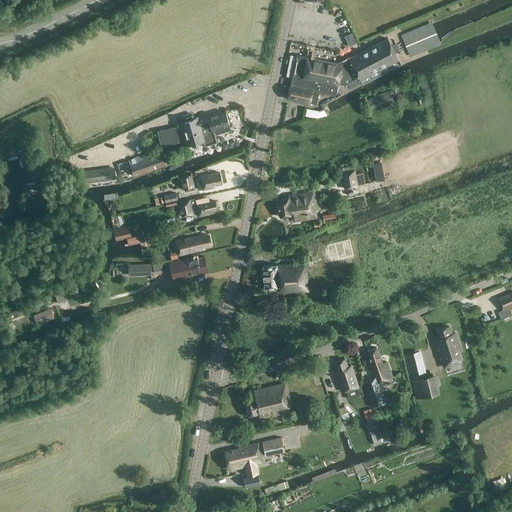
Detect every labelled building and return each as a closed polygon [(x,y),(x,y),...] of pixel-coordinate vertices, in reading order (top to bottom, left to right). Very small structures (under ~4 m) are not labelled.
[(401,34),(410,57),(441,44),(432,22),(401,34)] [(344,36),(349,46),(356,42),(351,32),(344,36)] [(398,60),(387,38),(349,58),(351,63),(344,66),(341,66),(342,64),(334,62),(314,58),(308,57),(307,57),(296,56),(292,76),(292,77),(290,85),(289,85),(289,88),(287,98),(300,100),(300,102),(310,104),(316,105),(319,91),(334,95),(336,93),(338,83),(344,85),(347,83),(350,89),(361,83),(360,80),(398,60)] [(391,101),(389,94),(390,94),(390,95),(393,94),(393,93),(398,91),(397,90),(399,89),(398,84),(390,86),(392,89),(387,91),(388,92),(369,100),(372,109),(391,101)] [(214,130),(229,125),(225,112),(216,115),(216,113),(198,118),(198,117),(193,119),(192,114),(180,117),(182,122),(181,122),(188,145),(203,141),(204,146),(217,142),(214,130)] [(157,131),(160,147),(179,142),(176,126),(157,131)] [(161,148),(128,159),(132,170),(134,176),(141,173),(167,164),(161,148)] [(372,163),(376,182),(384,180),(381,161),(372,163)] [(86,183),(107,180),(115,179),(114,166),(84,170),(86,183)] [(341,171),(344,189),(358,186),(355,168),(341,171)] [(219,172),(200,176),(200,178),(196,179),(198,190),(202,189),(203,190),(215,187),(214,185),(221,183),(219,172)] [(194,187),(193,180),(192,174),(179,177),(182,189),(194,187)] [(342,192),(342,181),(334,181),(334,191),(342,192)] [(290,197),(277,200),(280,217),(291,215),(294,221),(316,217),(315,210),(317,210),(317,205),(316,205),(313,191),(290,195),(290,197)] [(176,193),(163,195),(163,196),(165,202),(177,200),(176,193)] [(178,202),(182,217),(193,214),(192,211),(197,210),(199,216),(214,213),(213,210),(217,209),(215,201),(207,202),(206,200),(190,204),(189,199),(178,202)] [(133,213),(121,217),(123,223),(135,219),(133,213)] [(336,213),(322,215),(324,222),(337,220),(336,213)] [(113,230),(116,240),(131,237),(128,226),(113,230)] [(146,245),(156,243),(154,233),(144,235),(146,245)] [(211,245),(208,234),(185,239),(185,241),(184,241),(184,243),(179,244),(181,253),(189,251),(189,250),(191,250),(192,251),(204,249),(203,246),(211,245)] [(189,258),(181,259),(169,262),(173,279),(193,274),(193,272),(206,269),(203,257),(189,260),(189,258)] [(308,291),(306,263),(263,265),(265,288),(278,287),(279,292),(287,291),(287,292),(308,291)] [(140,275),(147,275),(151,275),(152,265),(147,265),(129,264),(128,264),(128,269),(128,275),(140,275)] [(511,315),(508,307),(511,305),(511,292),(498,299),(502,310),(497,312),(500,320),(511,315)] [(50,307),(33,314),(37,323),(54,317),(50,307)] [(435,339),(444,367),(461,362),(458,352),(461,351),(455,333),(451,334),(449,326),(436,330),(439,338),(435,339)] [(377,348),(367,351),(375,376),(379,375),(381,381),(392,377),(386,362),(382,363),(377,348)] [(335,362),(341,381),(340,381),(344,392),(358,388),(355,376),(351,366),(347,367),(344,359),(335,362)] [(421,359),(408,362),(413,380),(412,380),(417,398),(437,393),(435,384),(433,375),(425,377),(421,359)] [(375,376),(364,381),(370,400),(370,401),(382,395),(379,390),(379,389),(381,388),(382,390),(384,389),(381,381),(379,375),(375,376)] [(286,382),(253,390),(255,398),(244,401),(249,416),(259,413),(260,417),(293,409),(286,382)] [(379,432),(380,431),(375,417),(373,418),(370,409),(363,411),(366,420),(365,420),(370,434),(373,444),(382,441),(379,432)] [(345,429),(343,424),(344,423),(345,423),(351,421),(347,412),(338,416),(339,417),(335,419),(341,432),(345,429)] [(419,416),(412,418),(417,433),(425,431),(420,417),(419,416)] [(390,428),(380,431),(379,432),(382,441),(382,442),(385,441),(391,440),(391,437),(392,436),(390,428)] [(281,437),(262,441),(265,456),(284,451),(281,437)] [(256,465),(263,463),(261,457),(258,443),(239,447),(239,448),(225,452),(229,469),(245,465),(246,468),(251,467),(252,472),(257,471),(256,465)] [(243,478),(245,487),(260,484),(258,474),(243,478)] [(289,486),(287,480),(264,489),(266,495),(289,486)] [(296,492),(281,498),(284,508),(300,502),(296,492)]
